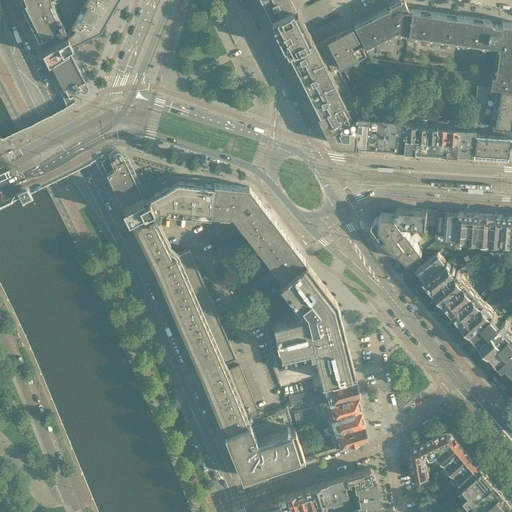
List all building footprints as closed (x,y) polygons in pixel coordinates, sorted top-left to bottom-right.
[(21,0),(21,1),(22,1),(23,5),(25,10),(29,17),(28,17),(38,37),(43,35),(46,41),(45,41),(45,42),(62,34),(64,40),(66,43),(71,41),(100,27),(115,0),(21,0)] [(300,22),(295,12),(288,0),(261,0),(270,17),(271,19),(270,19),(269,21),(269,22),(270,23),(271,24),(272,24),(273,24),(278,33),(282,42),(281,43),(281,44),(281,46),(282,46),(284,47),(284,46),(286,49),(318,113),(316,114),(317,115),(317,117),(318,120),(320,121),(321,123),(321,126),(322,128),(324,129),(329,139),(330,140),(332,142),(334,143),(335,143),(354,145),(356,105),(350,94),(378,80),(352,25),(312,45),(304,30),(300,22)] [(414,32),(417,9),(408,8),(404,0),(397,0),(388,5),(390,9),(386,11),(385,8),(354,24),(365,45),(403,25),(402,30),(414,32)] [(478,73),(403,62),(371,58),(383,80),(400,71),(428,74),(427,87),(436,88),(437,75),(459,77),(459,80),(476,82),(511,87),(511,22),(509,22),(417,9),(414,32),(498,44),(494,73),(491,73),(490,76),(478,73)] [(67,46),(66,43),(64,40),(62,34),(45,42),(42,44),(64,88),(72,84),(76,92),(79,90),(80,91),(82,93),(85,93),(87,91),(88,89),(88,87),(67,46)] [(511,114),(511,87),(476,82),(473,126),(472,152),(506,154),(511,114)] [(434,150),(438,100),(432,100),(432,115),(427,114),(427,116),(426,116),(423,149),(434,150)] [(444,150),(446,117),(441,117),(442,100),(438,100),(434,150),(444,150)] [(413,148),(416,106),(406,106),(405,115),(405,118),(402,148),(413,148)] [(423,149),(426,116),(425,116),(426,107),(416,106),(413,148),(423,149)] [(367,115),(357,114),(355,145),(365,145),(367,115)] [(376,116),(367,115),(365,145),(374,146),(376,116)] [(386,116),(376,116),(374,146),(383,146),(386,116)] [(395,117),(386,116),(383,146),(393,147),(395,117)] [(405,118),(395,117),(393,147),(402,148),(405,118)] [(457,118),(446,117),(444,150),(454,151),(456,124),(457,118)] [(465,125),(456,124),(454,151),(463,151),(465,125)] [(473,126),(465,125),(463,151),(472,152),(473,126)] [(29,192),(1,137),(0,137),(0,159),(19,197),(29,192)] [(142,194),(126,162),(121,153),(119,151),(116,151),(114,152),(112,155),(112,157),(113,158),(110,160),(114,168),(106,172),(122,204),(142,194)] [(210,212),(213,182),(176,179),(147,194),(149,198),(145,200),(147,205),(154,218),(160,215),(159,214),(160,207),(210,212)] [(235,217),(259,199),(249,186),(226,184),(222,183),(217,183),(213,182),(210,212),(210,213),(229,215),(229,214),(232,214),(235,217)] [(156,221),(154,218),(147,205),(145,200),(142,194),(122,204),(128,216),(132,214),(136,221),(135,222),(133,224),(135,227),(134,228),(136,231),(152,264),(195,363),(202,379),(223,430),(249,419),(250,419),(260,415),(239,364),(228,368),(225,361),(236,357),(189,248),(171,255),(167,247),(170,246),(158,220),(156,221)] [(250,237),(274,218),(259,199),(235,217),(250,237)] [(426,217),(437,217),(437,208),(399,207),(396,209),(395,213),(394,213),(403,224),(404,224),(425,226),(426,217)] [(445,233),(447,211),(437,208),(437,217),(436,227),(436,229),(441,230),(441,232),(445,233)] [(457,237),(459,211),(447,211),(445,233),(445,236),(456,237),(457,237)] [(470,212),(459,211),(457,237),(464,237),(464,240),(468,240),(470,212)] [(403,224),(394,213),(380,212),(380,216),(378,215),(374,218),(374,219),(373,220),(373,221),(373,222),(373,223),(373,224),(374,225),(384,238),(408,261),(423,250),(403,224)] [(481,213),(470,212),(468,240),(479,241),(481,213)] [(492,214),(481,213),(479,241),(490,241),(492,214)] [(503,214),(492,214),(490,241),(501,242),(503,214)] [(511,242),(511,215),(503,214),(501,242),(502,242),(511,242)] [(289,238),(274,218),(250,237),(265,256),(289,238)] [(456,248),(456,237),(445,236),(445,233),(441,232),(441,230),(436,229),(435,238),(435,240),(456,248)] [(305,260),(289,238),(265,256),(281,277),(305,260)] [(511,250),(501,250),(502,242),(501,242),(490,241),(479,241),(478,249),(475,249),(475,255),(482,255),(482,250),(490,251),(489,257),(511,258),(511,250)] [(417,267),(426,278),(447,261),(438,251),(417,267)] [(452,257),(447,261),(426,278),(427,279),(426,282),(428,284),(431,283),(435,288),(457,269),(454,265),(452,266),(451,264),(453,262),(452,261),(454,260),(452,257)] [(336,299),(333,296),(306,261),(305,260),(281,277),(282,279),(279,281),(297,305),(299,306),(301,313),(272,320),(275,330),(274,330),(277,344),(278,344),(281,353),(309,346),(311,351),(314,350),(322,379),(331,376),(331,377),(345,374),(345,373),(354,371),(336,299)] [(457,269),(435,288),(438,292),(437,293),(442,298),(444,299),(467,279),(458,268),(457,269)] [(467,279),(444,299),(447,303),(446,304),(451,309),(452,308),(453,309),(476,289),(467,279)] [(476,289),(453,309),(456,313),(455,314),(460,319),(461,318),(462,319),(485,299),(476,289)] [(485,299),(462,319),(466,324),(465,324),(470,330),(471,330),(495,310),(485,299)] [(495,310),(471,330),(481,341),(502,322),(506,319),(501,313),(499,314),(495,310)] [(511,352),(511,320),(509,316),(506,319),(502,322),(481,341),(500,363),(511,352)] [(511,352),(500,363),(504,367),(508,364),(511,368),(511,352)] [(495,374),(492,378),(497,383),(500,380),(495,374)] [(359,393),(358,388),(356,379),(325,387),(323,388),(323,387),(288,395),(290,403),(325,395),(327,402),(359,393)] [(501,381),(497,385),(503,391),(507,387),(501,381)] [(359,393),(327,402),(325,405),(326,409),(329,411),(331,417),(361,408),(359,393)] [(361,408),(331,417),(327,418),(332,432),(364,422),(361,408)] [(304,456),(294,425),(273,432),(274,434),(256,440),(257,444),(252,446),(250,439),(257,436),(253,427),(250,419),(249,419),(223,430),(226,438),(242,476),(304,456)] [(364,422),(332,432),(336,447),(366,437),(364,422)] [(448,429),(421,442),(425,450),(427,449),(431,455),(435,455),(457,436),(451,430),(448,429)] [(457,436),(435,455),(444,465),(466,446),(457,436)] [(314,453),(310,440),(302,442),(306,456),(314,453)] [(430,475),(426,453),(425,450),(421,442),(412,447),(410,450),(415,478),(430,475)] [(456,473),(475,456),(466,446),(444,465),(448,469),(444,473),(449,479),(451,477),(453,476),(456,473)] [(475,456),(456,473),(453,476),(451,477),(452,480),(455,483),(458,484),(459,483),(462,486),(484,467),(481,463),(475,456)] [(370,467),(347,474),(349,482),(354,481),(355,485),(375,481),(373,469),(370,467)] [(484,467),(462,486),(460,488),(472,500),(473,499),(495,479),(484,467)] [(347,474),(330,480),(337,501),(338,504),(349,501),(347,495),(348,494),(345,483),(349,482),(347,474)] [(495,479),(473,499),(476,502),(473,505),(479,511),(482,509),(504,489),(495,479)] [(330,480),(319,483),(325,504),(337,501),(330,480)] [(375,481),(355,485),(357,497),(377,493),(375,481)] [(319,483),(311,486),(318,509),(326,507),(325,504),(319,483)] [(318,511),(318,509),(311,486),(302,488),(310,511),(309,511),(318,511)] [(302,488),(294,491),(300,511),(309,511),(310,511),(302,488)] [(511,497),(504,489),(482,509),(484,511),(499,511),(511,501),(511,497)] [(300,511),(294,491),(286,493),(292,511),(300,511)] [(277,496),(281,509),(282,511),(292,511),(286,493),(277,496)] [(380,505),(377,493),(357,497),(359,508),(380,505)] [(282,511),(281,509),(277,496),(252,504),(255,511),(282,511)] [(511,511),(511,501),(499,511),(511,511)]
